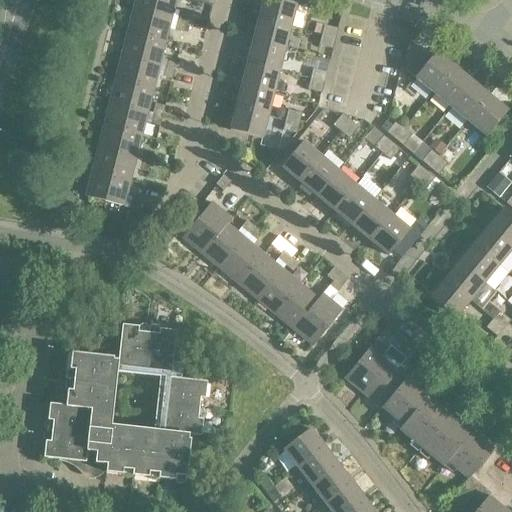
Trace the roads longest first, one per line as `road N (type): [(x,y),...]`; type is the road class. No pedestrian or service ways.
road 1 (residential): [(511,387),(491,394),(186,139),(223,0)]
road 2 (residential): [(59,511),(39,493),(7,483),(44,303)]
